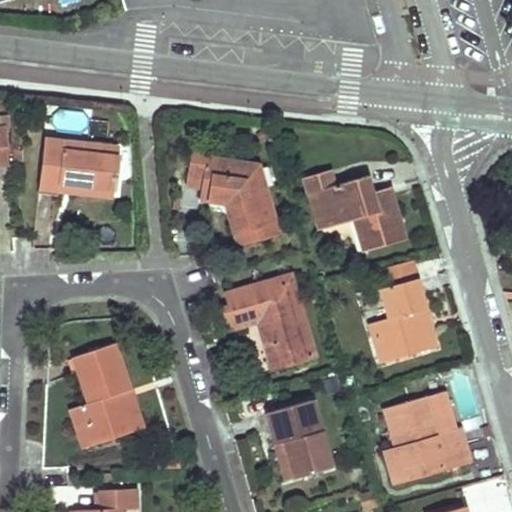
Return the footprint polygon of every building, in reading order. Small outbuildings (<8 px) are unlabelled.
[(288,0),(289,40),(344,39),(342,0),(288,0)] [(7,152),(4,124),(0,124),(0,168),(9,167),(7,152)] [(119,149),(44,139),(38,189),(63,193),(64,183),(114,190),(119,149)] [(21,151),(7,152),(9,167),(22,166),(21,151)] [(255,169),(191,159),(186,186),(200,187),(199,195),(226,199),(233,223),(238,245),(274,236),(255,169)] [(333,188),(329,169),(303,177),(308,194),(316,192),(326,228),(355,219),(364,251),(405,239),(397,211),(393,194),(375,199),(372,193),(366,194),(362,178),(333,188)] [(114,190),(64,183),(63,193),(81,195),(113,198),(114,190)] [(392,187),(372,193),(375,199),(393,194),(392,187)] [(308,194),(317,230),(326,228),(316,192),(308,194)] [(383,288),(386,287),(395,317),(371,324),(382,362),(432,348),(425,323),(430,322),(420,287),(412,259),(377,269),(381,283),(383,288)] [(262,341),(269,371),(314,357),(307,332),(302,334),(287,282),(257,290),(255,284),(226,293),(230,309),(221,311),(227,331),(257,322),(262,341)] [(425,323),(432,348),(437,347),(430,322),(425,323)] [(125,374),(114,343),(72,358),(88,403),(70,410),(77,430),(91,426),(97,443),(132,431),(120,393),(131,390),(125,374)] [(143,427),(131,390),(120,393),(132,431),(143,427)] [(468,464),(458,428),(454,430),(449,411),(443,392),(393,406),(403,444),(394,447),(384,449),(394,485),(468,464)] [(330,468),(309,401),(264,415),(269,432),(276,455),(284,453),(292,479),(330,468)] [(403,444),(393,406),(383,408),(394,447),(403,444)] [(91,426),(77,430),(83,448),(97,443),(91,426)] [(488,436),(486,426),(478,429),(480,438),(488,436)] [(272,456),(280,482),(292,479),(284,453),(276,455),(272,456)] [(121,511),(121,509),(137,509),(137,499),(137,489),(100,491),(100,509),(78,510),(77,511),(121,511)] [(359,495),(364,509),(377,505),(373,491),(359,495)]
